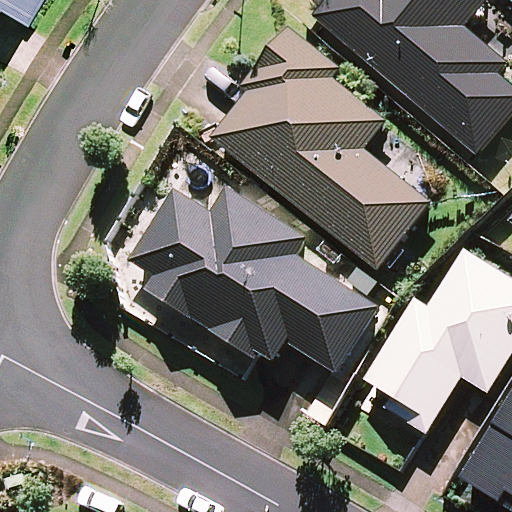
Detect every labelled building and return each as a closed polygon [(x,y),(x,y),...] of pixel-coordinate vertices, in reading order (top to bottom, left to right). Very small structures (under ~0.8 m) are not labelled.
[(27,0),(0,0),(0,4),(18,15),(27,0)] [(511,76),(508,73),(511,67),(511,65),(470,30),(495,0),(338,0),(322,20),(483,157),(511,123),(511,76)] [(342,70),(293,32),(252,83),(259,89),(219,140),(385,272),(437,206),(369,152),(391,125),(334,80),(342,70)] [(302,257),(312,241),(235,192),(219,216),(183,194),(142,257),(150,262),(136,283),(164,301),(259,361),(263,354),(282,365),(295,345),(345,377),(387,311),(302,257)] [(398,396),(391,408),(433,435),(470,378),(495,394),(511,367),(511,279),(469,251),(433,308),(422,301),(372,379),(398,396)] [(511,407),(469,478),(509,503),(511,497),(511,407)]
